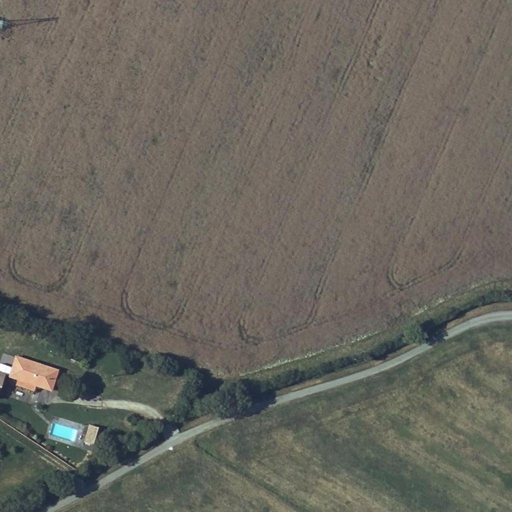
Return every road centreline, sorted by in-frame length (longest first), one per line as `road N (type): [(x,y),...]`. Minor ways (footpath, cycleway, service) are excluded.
road 1 (unclassified): [(72,511),(174,448),(388,373),(478,323),(511,316)]
road 2 (unknown): [(174,448),(153,408),(52,395)]
